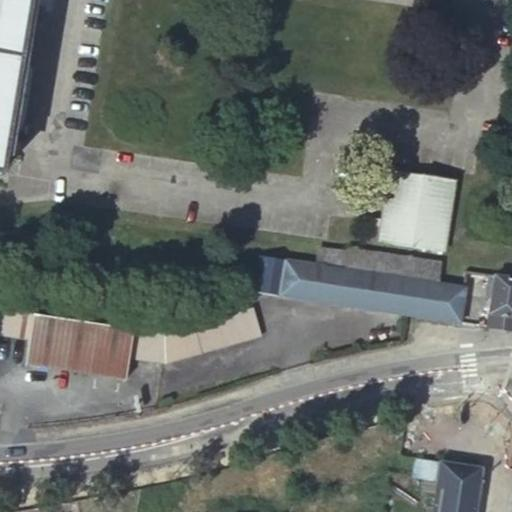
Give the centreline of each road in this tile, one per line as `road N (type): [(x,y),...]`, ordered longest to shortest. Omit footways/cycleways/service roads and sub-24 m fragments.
road 1 (unknown): [(487,0),(462,98),(443,121),(342,154),(287,189),(263,190),(94,170),(70,155),(62,51),(75,0)]
road 2 (tertiary): [(0,463),(160,444),(364,384),(511,362)]
